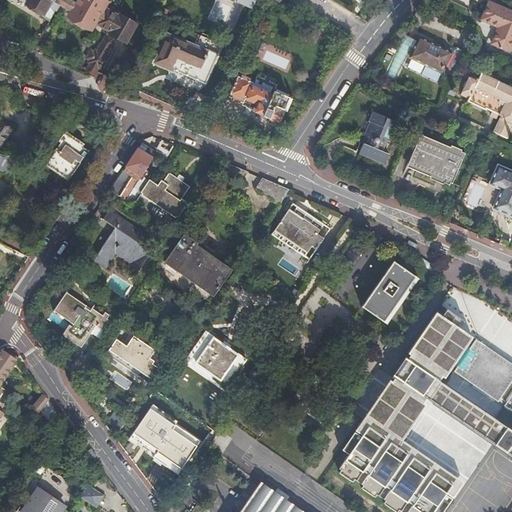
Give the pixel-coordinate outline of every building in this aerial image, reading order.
[(24,0),(43,12),(49,2),(57,7),(58,6),(60,1),(68,6),(72,8),(69,12),(89,25),(93,19),(107,29),(107,30),(123,41),(133,26),(117,15),(118,13),(105,4),(99,0),(24,0)] [(238,0),(237,2),(253,10),(257,0),(238,0)] [(60,1),(58,6),(65,11),(66,10),(68,6),(60,1)] [(49,2),(43,12),(42,14),(49,19),(57,7),(49,2)] [(511,14),(482,2),(475,18),(491,25),(485,41),(504,49),(511,26),(511,14)] [(159,7),(156,15),(163,18),(167,11),(159,7)] [(196,16),(190,30),(197,32),(203,19),(196,16)] [(93,19),(89,25),(91,26),(90,28),(100,34),(104,28),(107,30),(107,29),(93,19)] [(83,66),(95,71),(98,67),(99,67),(112,48),(110,47),(115,40),(105,33),(93,51),(89,58),(83,66)] [(28,42),(32,44),(37,36),(32,34),(27,36),(28,42)] [(417,39),(408,59),(440,73),(448,52),(417,39)] [(179,63),(204,73),(211,57),(172,40),(160,66),(175,73),(179,63)] [(136,78),(146,54),(130,47),(124,61),(125,61),(121,71),(122,72),(127,74),(126,77),(132,80),(134,77),(136,78)] [(203,76),(204,73),(179,63),(175,73),(178,74),(181,67),(203,76)] [(439,73),(423,65),(419,74),(435,81),(439,73)] [(468,75),(462,90),(470,93),(467,99),(486,106),(501,112),(494,129),(508,135),(511,125),(511,84),(481,72),(478,76),(475,76),(474,78),(468,75)] [(237,75),(226,94),(243,103),(244,101),(264,112),(263,114),(278,122),(284,110),(287,112),(293,100),(276,90),(272,97),(252,86),(253,84),(237,75)] [(371,121),(358,152),(381,162),(386,151),(381,149),(386,137),(390,139),(397,121),(372,111),(368,120),(371,121)] [(423,135),(409,167),(443,182),(444,179),(451,182),(463,153),(423,135)] [(52,149),(43,164),(68,179),(86,151),(74,144),(75,142),(70,139),(68,140),(65,138),(56,152),(52,149)] [(150,160),(135,150),(106,193),(116,199),(117,198),(122,201),(132,201),(137,194),(139,195),(138,197),(172,220),(174,218),(175,219),(185,204),(179,200),(187,189),(166,174),(160,184),(158,182),(154,187),(145,181),(144,183),(137,178),(150,160)] [(0,174),(5,178),(12,164),(0,157),(0,174)] [(226,163),(224,166),(245,175),(247,172),(226,163)] [(511,170),(498,164),(489,183),(500,188),(492,207),(511,215),(511,214),(511,170)] [(245,175),(224,166),(221,170),(240,183),(245,175)] [(285,189),(258,177),(256,180),(283,192),(285,189)] [(283,192),(256,180),(250,189),(275,204),(283,192)] [(285,206),(282,212),(287,215),(289,212),(298,218),(300,216),(285,206)] [(111,229),(89,262),(101,271),(112,254),(127,265),(124,270),(133,276),(148,254),(134,244),(140,235),(106,212),(99,221),(111,229)] [(287,215),(282,212),(269,230),(276,235),(273,240),(293,253),(296,249),(302,253),(305,249),(311,253),(318,242),(311,238),(317,228),(300,216),(298,218),(289,212),(287,215)] [(324,233),(317,228),(311,238),(318,242),(324,233)] [(266,235),(273,240),(276,235),(269,230),(266,235)] [(161,273),(157,279),(198,307),(203,300),(206,303),(227,271),(179,239),(158,271),(161,273)] [(363,255),(349,245),(331,268),(345,278),(363,255)] [(305,261),(311,253),(305,249),(302,253),(296,249),(293,253),(305,261)] [(390,262),(359,307),(380,322),(411,277),(390,262)] [(63,295),(49,316),(69,328),(67,330),(64,328),(58,338),(77,351),(87,336),(83,334),(88,326),(99,333),(106,322),(104,321),(106,317),(102,314),(99,318),(88,311),(86,314),(81,310),(83,308),(63,295)] [(448,369),(511,412),(511,376),(465,344),(469,337),(433,312),(338,450),(344,454),(334,470),(397,511),(429,511),(430,511),(440,511),(460,482),(399,442),(426,402),(511,459),(511,431),(439,383),(448,369)] [(203,330),(184,359),(225,387),(245,357),(236,352),(235,353),(211,337),(212,336),(203,330)] [(112,340),(103,354),(145,383),(154,369),(144,362),(151,351),(129,337),(122,347),(112,340)] [(7,355),(0,351),(0,395),(3,391),(0,389),(0,382),(16,359),(8,354),(7,355)] [(310,373),(288,403),(318,424),(325,414),(315,407),(322,397),(311,389),(318,379),(310,373)] [(151,408),(126,439),(135,446),(136,443),(147,451),(144,455),(173,477),(196,447),(179,433),(180,432),(173,427),(174,425),(151,408)] [(7,430),(22,440),(32,425),(17,415),(7,430)] [(298,511),(259,484),(239,511),(298,511)] [(85,490),(77,501),(92,511),(100,501),(85,490)] [(42,500),(33,494),(22,509),(19,511),(54,511),(49,508),(41,502),(42,500)] [(51,506),(42,500),(41,502),(49,508),(51,506)]
